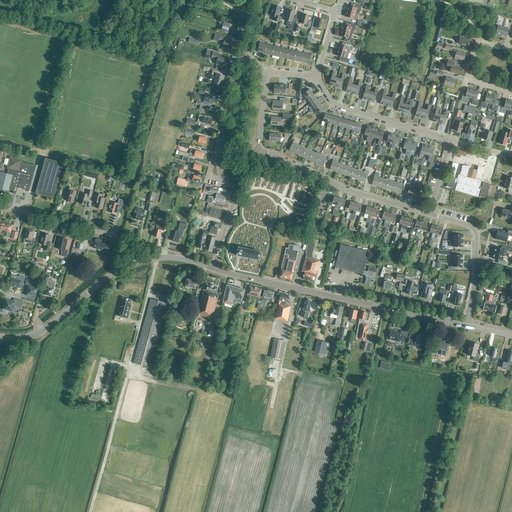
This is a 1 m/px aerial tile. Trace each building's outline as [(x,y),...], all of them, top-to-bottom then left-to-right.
[(347,11),(359,14),(360,11),(362,6),(352,3),(351,6),(349,5),(347,11)] [(280,22),(282,17),(278,16),(281,8),(273,6),(270,16),(274,17),(273,20),(280,22)] [(292,11),(288,10),(285,20),(287,21),(286,26),(294,28),(296,21),(297,19),(294,16),(295,12),(293,11),(292,11)] [(357,20),(359,14),(347,11),(345,17),(357,20)] [(306,25),(309,16),(303,14),(300,23),(306,25)] [(321,29),(324,20),(317,18),(316,25),(312,24),(310,31),(316,33),(317,28),(321,29)] [(237,29),(238,26),(224,22),(221,31),(228,33),(229,27),(237,29)] [(350,33),(352,34),(353,30),(355,31),(356,25),(351,24),(350,27),(343,25),(341,30),(350,33)] [(352,43),(353,40),(352,39),(353,34),(352,34),(350,33),(341,30),(340,36),(345,38),(344,41),(352,43)] [(232,49),(234,43),(227,41),(228,38),(218,35),(216,40),(223,42),(222,46),(232,49)] [(460,37),(457,36),(456,39),(459,40),(458,44),(468,47),(470,40),(460,37)] [(265,53),(267,44),(260,43),(258,52),(265,53)] [(272,55),(274,46),(267,44),(265,53),(272,55)] [(338,50),(349,53),(350,50),(351,50),(353,45),(347,44),(346,46),(339,44),(338,50)] [(280,57),(282,48),(274,46),(272,55),(280,57)] [(287,59),(289,50),(282,48),(280,57),(287,59)] [(294,60),(296,51),(289,50),(287,59),(294,60)] [(349,53),(338,50),(336,56),(340,57),(339,61),(349,63),(350,59),(347,59),(349,53)] [(464,61),(466,54),(454,50),(453,54),(455,55),(454,58),(464,61)] [(302,62),(304,53),(296,51),(294,60),(302,62)] [(220,54),(213,52),(211,58),(217,60),(216,65),(227,68),(229,60),(219,57),(219,54),(220,54)] [(304,53),(302,62),(309,64),(311,55),(304,53)] [(459,75),(461,68),(453,66),(454,62),(448,61),(446,66),(451,68),(450,72),(459,75)] [(222,86),(224,76),(217,75),(218,71),(213,70),(211,76),(216,77),(214,84),(222,86)] [(335,87),(337,78),(334,77),(335,72),(333,71),(329,85),(335,87)] [(337,78),(335,87),(341,88),(345,74),(342,74),(341,79),(337,78)] [(454,88),(456,80),(446,77),(444,81),(443,81),(442,84),(454,88)] [(351,94),(354,85),(351,84),(352,79),(350,78),(345,92),(351,94)] [(354,85),(351,94),(357,96),(362,81),(359,81),(357,86),(354,85)] [(285,89),(286,85),(281,84),(281,86),(275,85),(274,93),(282,93),(282,94),(288,95),(289,89),(285,89)] [(368,101),(371,92),(367,91),(369,86),(366,85),(362,99),(368,101)] [(307,99),(314,95),(310,90),(304,94),(303,94),(303,93),(304,88),(301,87),(299,96),(300,96),(301,98),(305,96),(307,99)] [(371,92),(368,101),(374,102),(378,88),(376,88),(374,93),(371,92)] [(471,98),(473,90),(468,88),(465,97),(462,96),(461,101),(466,103),(468,97),(471,98)] [(386,106),(388,97),(385,96),(387,91),(384,90),(380,104),(386,106)] [(473,90),(471,98),(473,99),(472,104),(477,106),(479,100),(476,100),(478,91),(473,90)] [(388,97),(386,106),(392,108),(396,94),(393,93),(392,98),(388,97)] [(203,103),(212,105),(213,102),(217,103),(218,98),(210,96),(210,95),(206,94),(203,103)] [(490,104),(492,95),(487,94),(485,102),(482,101),(480,107),(486,108),(487,103),(490,104)] [(311,105),(317,100),(314,95),(307,99),(303,101),(305,103),(308,101),(311,104),(311,105)] [(492,95),(490,104),(493,104),(491,110),(497,111),(498,106),(495,105),(498,97),(492,95)] [(403,113),(405,104),(402,103),(404,98),(401,97),(397,111),(403,113)] [(436,97),(436,98),(433,97),(431,104),(438,106),(440,98),(436,97)] [(286,104),(287,99),(280,98),(280,101),(273,101),(272,109),(274,109),(273,110),(274,111),(278,112),(279,111),(279,109),(282,110),(283,104),(286,104)] [(315,110),(321,105),(317,100),(311,105),(311,104),(307,106),(308,108),(312,106),(314,109),(315,110)] [(405,104),(403,113),(409,115),(413,101),(410,100),(409,105),(405,104)] [(509,109),(511,101),(506,100),(504,108),(501,107),(499,112),(505,114),(506,109),(509,109)] [(215,108),(210,107),(211,105),(197,101),(196,105),(200,106),(199,110),(213,114),(215,108)] [(421,118),(423,109),(420,108),(421,103),(419,102),(415,116),(421,118)] [(315,110),(314,109),(311,112),(312,113),(315,111),(318,115),(325,110),(321,105),(315,110)] [(423,109),(421,118),(427,120),(431,106),(428,105),(427,110),(423,109)] [(438,123),(441,115),(438,114),(439,108),(434,106),(432,112),(435,113),(432,122),(438,123)] [(441,115),(438,123),(444,125),(449,111),(446,110),(444,116),(441,115)] [(204,117),(199,115),(197,123),(202,124),(202,123),(210,125),(212,120),(207,119),(208,117),(204,116),(204,117)] [(329,124),(331,116),(325,115),(323,122),(322,121),(321,126),(323,126),(325,122),(328,124),(329,124)] [(335,126),(337,118),(331,116),(329,124),(328,124),(327,127),(329,128),(331,124),(335,125),(335,126)] [(281,126),(281,118),(272,117),(271,125),(281,126)] [(460,132),(463,123),(460,122),(461,118),(455,117),(453,122),(456,123),(454,131),(460,132)] [(342,127),(343,120),(337,118),(335,126),(335,125),(333,129),(336,130),(337,126),(340,127),(342,127)] [(194,131),(196,122),(187,119),(184,128),(194,131)] [(348,129),(350,122),(343,120),(342,127),(340,127),(339,131),(342,131),(343,128),(347,129),(348,129)] [(475,129),(477,123),(471,121),(470,125),(467,124),(464,134),(470,135),(473,128),(475,129)] [(354,131),(356,123),(350,122),(348,129),(347,129),(346,133),(348,133),(349,129),(353,130),(354,131)] [(354,131),(353,130),(352,134),(354,135),(355,131),(360,132),(362,125),(356,123),(354,131)] [(369,142),(373,128),(367,127),(365,135),(368,136),(367,141),(369,142)] [(376,138),(379,130),(373,128),(369,142),(372,143),(373,137),(376,138)] [(379,130),(376,138),(380,139),(378,145),(381,146),(385,132),(379,130)] [(489,141),(492,132),(485,130),(483,139),(489,141)] [(511,138),(511,134),(511,130),(510,130),(509,134),(506,133),(505,136),(500,135),(499,139),(500,139),(499,144),(505,145),(508,137),(511,138)] [(391,149),(395,135),(389,133),(387,141),(390,142),(389,148),(391,149)] [(280,142),(281,135),(270,134),(269,141),(280,142)] [(395,135),(391,149),(394,149),(395,144),(399,145),(401,136),(395,135)] [(205,144),(207,139),(196,136),(195,141),(205,144)] [(408,155),(412,141),(406,140),(403,148),(407,149),(405,155),(408,155)] [(412,141),(408,155),(410,156),(412,151),(415,152),(418,143),(412,141)] [(296,154),(300,146),(293,142),(289,151),(296,154)] [(426,155),(428,146),(423,144),(419,159),(421,159),(423,154),(426,155)] [(303,157),(307,149),(300,146),(296,154),(303,157)] [(428,146),(426,155),(430,156),(428,161),(433,163),(435,156),(432,155),(434,148),(428,146)] [(195,151),(191,149),(189,149),(188,149),(186,155),(194,157),(194,156),(201,158),(203,153),(196,151),(195,151)] [(309,161),(313,152),(307,149),(303,157),(309,161)] [(316,164),(320,156),(313,152),(309,161),(316,164)] [(320,156),(316,164),(323,167),(327,159),(320,156)] [(38,167),(35,166),(35,165),(21,162),(22,160),(11,157),(8,168),(9,168),(7,174),(0,172),(0,173),(0,188),(8,191),(9,189),(13,191),(13,193),(16,194),(17,188),(28,191),(31,192),(54,198),(63,163),(45,158),(43,167),(38,166),(38,167)] [(200,171),(202,166),(194,164),(195,160),(190,159),(188,165),(194,167),(193,169),(200,171)] [(337,172),(340,164),(333,161),(330,170),(337,172)] [(454,178),(458,164),(452,163),(448,177),(454,178)] [(344,175),(347,166),(340,164),(337,172),(344,175)] [(449,178),(447,186),(455,189),(455,190),(478,197),(480,190),(481,191),(479,197),(486,199),(490,185),(483,183),(482,187),(479,186),(482,179),(483,180),(486,170),(480,167),(480,168),(478,167),(477,170),(470,168),(468,167),(468,166),(462,165),(460,175),(459,175),(457,178),(455,178),(454,179),(449,178)] [(351,177),(354,169),(347,166),(344,175),(351,177)] [(358,180),(361,171),(354,169),(351,177),(358,180)] [(99,175),(85,171),(84,176),(97,180),(99,175)] [(361,171),(358,180),(365,183),(368,174),(361,171)] [(200,183),(201,177),(189,174),(188,179),(186,180),(178,178),(176,184),(186,187),(188,181),(189,179),(192,180),(192,181),(200,183)] [(379,188),(382,178),(374,176),(372,185),(379,188)] [(379,188),(386,190),(389,180),(382,178),(379,188)] [(394,192),(396,183),(389,181),(386,190),(394,192)] [(511,183),(505,182),(503,188),(510,189),(509,194),(511,194),(511,183)] [(396,183),(394,192),(401,194),(403,185),(396,183)] [(415,190),(416,186),(413,185),(412,189),(409,188),(407,195),(413,197),(415,190)] [(72,188),(66,187),(66,188),(64,188),(62,193),(65,193),(64,196),(67,197),(66,201),(73,203),(76,192),(71,191),(72,188)] [(91,197),(92,191),(87,190),(86,194),(82,193),(79,203),(86,205),(88,196),(91,197)] [(153,203),(156,193),(151,191),(146,211),(150,212),(152,205),(153,202),(153,203)] [(102,209),(105,199),(101,198),(101,195),(96,193),(94,202),(96,203),(95,207),(102,209)] [(121,208),(123,200),(119,199),(118,204),(111,202),(108,212),(116,214),(118,207),(121,208)] [(338,206),(335,215),(337,216),(340,206),(344,207),(346,200),(340,199),(338,206)] [(220,218),(222,211),(214,209),(215,205),(208,204),(207,207),(206,212),(206,213),(206,214),(208,215),(209,215),(220,218)] [(369,223),(373,208),(367,207),(365,214),(368,215),(367,218),(366,222),(369,223)] [(142,221),(144,216),(143,216),(144,212),(140,211),(140,209),(136,208),(134,213),(136,214),(135,219),(136,220),(138,221),(138,220),(142,221)] [(373,208),(369,223),(371,224),(374,216),(377,217),(379,210),(373,208)] [(511,215),(511,212),(511,211),(503,209),(501,216),(501,218),(509,220),(509,218),(510,218),(510,215),(511,215)] [(386,227),(390,213),(384,212),(382,219),(386,220),(383,227),(386,227)] [(390,213),(386,227),(389,228),(391,221),(394,222),(396,215),(390,213)] [(202,226),(204,219),(196,217),(195,224),(202,226)] [(410,227),(412,220),(407,218),(403,230),(403,233),(405,234),(406,230),(407,226),(410,227)] [(162,231),(163,227),(164,224),(157,222),(156,227),(154,236),(159,238),(161,231),(162,231)] [(6,224),(4,231),(7,231),(6,236),(9,237),(12,226),(6,224)] [(179,243),(183,225),(179,224),(178,231),(175,230),(172,241),(179,243)] [(373,238),(376,228),(370,226),(367,236),(373,238)] [(435,234),(433,241),(436,242),(438,235),(441,236),(443,228),(437,227),(435,234)] [(33,246),(35,239),(32,238),(34,231),(26,229),(24,239),(27,240),(26,243),(30,244),(30,246),(33,246)] [(511,236),(511,230),(508,229),(507,232),(497,230),(496,237),(496,238),(507,240),(507,239),(508,238),(507,238),(508,235),(511,236)] [(202,230),(200,237),(197,248),(205,250),(208,239),(207,238),(207,236),(209,236),(210,233),(210,232),(202,230)] [(51,252),(53,243),(52,243),(54,237),(50,237),(51,235),(43,233),(40,244),(44,245),(43,250),(51,252)] [(208,239),(205,250),(212,252),(215,238),(209,236),(208,239)] [(61,256),(66,257),(68,251),(65,250),(67,240),(60,238),(57,249),(61,250),(62,250),(61,256)] [(108,251),(109,245),(101,243),(102,240),(96,239),(94,248),(108,251)] [(318,270),(320,262),(316,261),(317,260),(312,259),(313,255),(312,255),(316,243),(309,241),(305,252),(307,253),(302,272),(304,272),(303,279),(314,282),(317,270),(318,270)] [(368,272),(364,271),(369,251),(341,244),(335,268),(363,274),(363,275),(365,275),(365,277),(366,277),(364,284),(373,286),(377,268),(369,266),(368,272)] [(291,280),(298,251),(293,250),(294,246),(289,245),(288,248),(286,248),(280,277),(291,280)] [(260,252),(238,247),(238,249),(237,249),(236,254),(237,254),(237,256),(258,260),(261,258),(262,255),(260,252)] [(494,253),(504,256),(506,250),(496,248),(494,253)] [(493,259),(503,262),(504,256),(494,253),(493,259)] [(23,283),(25,277),(20,275),(18,280),(11,278),(9,285),(18,288),(20,282),(23,283)] [(392,290),(394,283),(390,282),(391,276),(385,275),(382,288),(392,290)] [(35,298),(36,293),(37,288),(30,286),(32,281),(27,279),(25,285),(28,286),(25,295),(31,296),(30,297),(35,298)] [(195,279),(193,279),(193,281),(187,279),(185,286),(186,287),(185,288),(189,288),(189,287),(195,289),(197,282),(195,281),(195,279)] [(406,294),(412,295),(415,283),(409,281),(406,294)] [(431,286),(430,285),(430,284),(424,283),(421,293),(424,294),(423,298),(424,298),(424,299),(426,299),(427,299),(429,299),(433,285),(431,285),(431,286)] [(216,293),(218,287),(206,284),(205,290),(202,290),(196,314),(208,317),(213,318),(219,294),(216,293)] [(242,297),(243,297),(245,290),(227,285),(225,294),(223,303),(232,305),(234,299),(235,300),(235,302),(240,304),(242,297)] [(52,297),(54,289),(46,286),(43,294),(52,297)] [(259,298),(262,289),(249,286),(247,295),(251,297),(252,296),(259,298)] [(444,303),(446,295),(447,291),(440,289),(439,294),(440,294),(439,301),(444,303)] [(273,300),(274,292),(264,290),(262,298),(273,300)] [(287,302),(288,295),(281,294),(279,300),(278,300),(274,319),(287,322),(290,306),(286,306),(287,302)] [(489,311),(492,296),(493,295),(487,294),(485,300),(483,310),(489,311)] [(132,300),(122,298),(121,302),(120,302),(116,316),(128,319),(130,312),(129,312),(130,310),(132,305),(131,305),(132,300)] [(21,308),(23,301),(14,299),(13,302),(6,299),(3,309),(8,310),(8,311),(13,312),(14,307),(13,307),(14,306),(21,308)] [(149,368),(156,341),(166,303),(150,299),(134,363),(149,368)] [(311,302),(311,301),(308,300),(307,301),(305,301),(302,310),(299,309),(298,314),(301,315),(301,316),(307,318),(310,307),(313,308),(317,310),(319,304),(315,302),(314,303),(312,303),(312,302),(311,302)] [(339,327),(343,308),(337,306),(336,309),(333,308),(331,314),(330,317),(337,319),(335,326),(339,327)] [(355,324),(357,311),(350,309),(348,318),(352,318),(351,322),(354,323),(353,324),(355,324)] [(366,313),(361,312),(355,339),(364,340),(366,333),(368,334),(368,330),(366,330),(367,325),(364,324),(366,313)] [(313,324),(304,322),(303,326),(306,326),(305,329),(311,331),(312,328),(313,324)] [(400,335),(397,334),(397,332),(390,331),(388,339),(403,342),(404,339),(407,339),(408,333),(401,331),(400,335)] [(422,350),(425,336),(417,334),(416,337),(413,336),(411,346),(415,347),(416,344),(419,345),(419,346),(418,349),(422,350)] [(280,360),(284,341),(273,339),(270,358),(280,360)] [(327,356),(329,346),(328,346),(329,343),(317,340),(314,352),(317,353),(319,354),(327,356)] [(448,351),(450,342),(440,340),(438,349),(441,350),(440,351),(441,351),(440,358),(444,359),(445,356),(446,351),(448,351)] [(478,362),(479,355),(476,355),(478,344),(470,342),(467,354),(474,355),(473,360),(478,362)] [(497,363),(498,358),(496,357),(498,349),(492,348),(490,356),(493,357),(492,359),(493,359),(492,362),(497,363)] [(511,362),(511,361),(511,352),(508,351),(506,362),(503,362),(501,368),(505,369),(505,370),(509,371),(510,366),(509,366),(510,362),(511,362)] [(389,371),(390,363),(382,361),(380,369),(389,371)]
